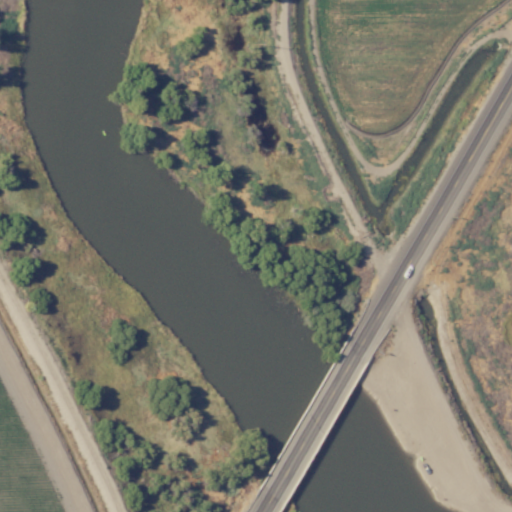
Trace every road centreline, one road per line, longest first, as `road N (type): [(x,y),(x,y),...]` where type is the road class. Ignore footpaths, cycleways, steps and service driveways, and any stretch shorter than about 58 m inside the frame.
road 1 (trunk): [(373,324),(511,94)]
road 2 (trunk): [(262,511),(373,324)]
